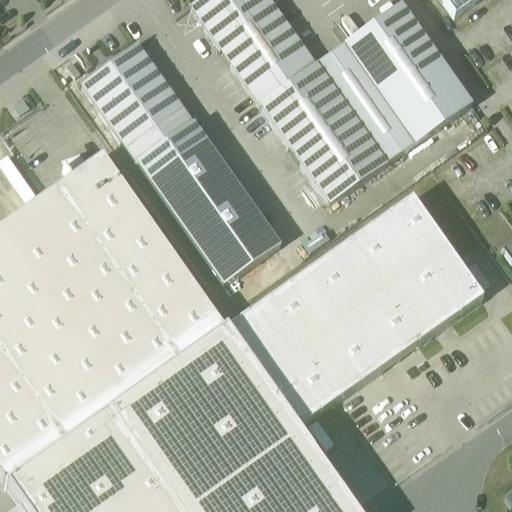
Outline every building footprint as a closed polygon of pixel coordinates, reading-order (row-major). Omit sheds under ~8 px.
[(314,71),(263,0),(208,0),(208,1),(190,14),(189,14),(188,15),(189,16),(190,16),(328,213),(385,172),(314,71)] [(437,0),(454,23),(486,0),(437,0)] [(397,11),(314,71),(385,172),(469,111),(397,11)] [(137,50),(135,52),(136,52),(117,65),(111,65),(105,68),(101,72),(99,78),(80,91),(78,92),(80,93),(137,173),(194,132),(137,52),(138,52),(137,50)] [(79,165),(63,176),(63,175),(62,176),(69,186),(0,235),(0,483),(6,492),(224,339),(101,164),(86,175),(79,165)] [(412,208),(224,339),(293,438),(481,307),(412,208)] [(511,249),(502,256),(511,270),(511,249)] [(224,339),(6,492),(20,511),(345,511),(293,438),(224,339)]
